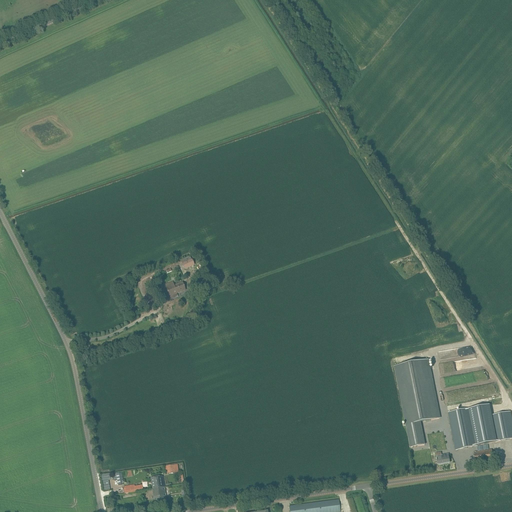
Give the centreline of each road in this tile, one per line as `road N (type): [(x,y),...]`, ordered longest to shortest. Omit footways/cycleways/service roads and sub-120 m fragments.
road 1 (residential): [(101,511),(66,343),(0,212)]
road 2 (unclassified): [(188,511),(367,485)]
road 3 (unclassified): [(367,485),(511,465)]
road 4 (unknown): [(459,472),(432,352)]
